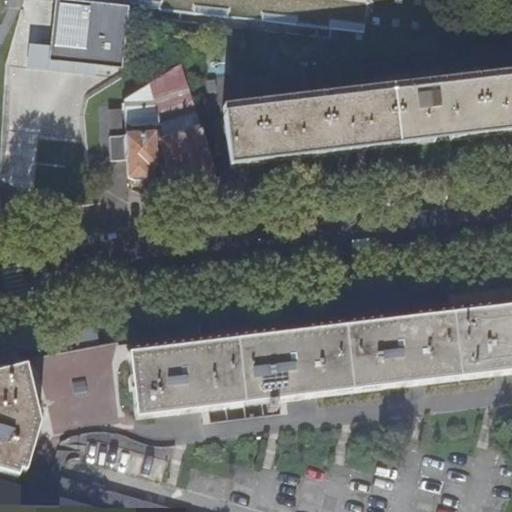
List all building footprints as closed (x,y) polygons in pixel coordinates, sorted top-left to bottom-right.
[(367,0),(53,0),(53,4),(47,60),(78,63),(119,67),(126,0),(354,0),(367,1),(367,0)] [(160,3),(138,1),(137,9),(159,12),(160,3)] [(228,10),(194,7),(193,15),(227,19),(228,10)] [(297,17),(262,14),(261,22),(296,26),(297,17)] [(365,24),(330,21),(329,29),(364,33),(365,24)] [(511,74),(222,107),(229,167),(511,134),(511,74)] [(201,128),(161,138),(168,160),(175,159),(181,178),(214,171),(201,128)] [(153,134),(126,137),(111,138),(112,165),(128,163),(129,178),(148,177),(147,166),(156,165),(153,134)] [(195,312),(158,316),(162,355),(127,360),(136,418),(511,370),(511,298),(199,338),(195,312)] [(41,379),(55,440),(121,423),(113,363),(118,347),(117,342),(30,359),(31,366),(41,379)] [(0,491),(9,494),(14,478),(17,478),(35,419),(22,369),(0,374),(0,491)] [(72,511),(169,511),(64,482),(56,507),(72,511)]
